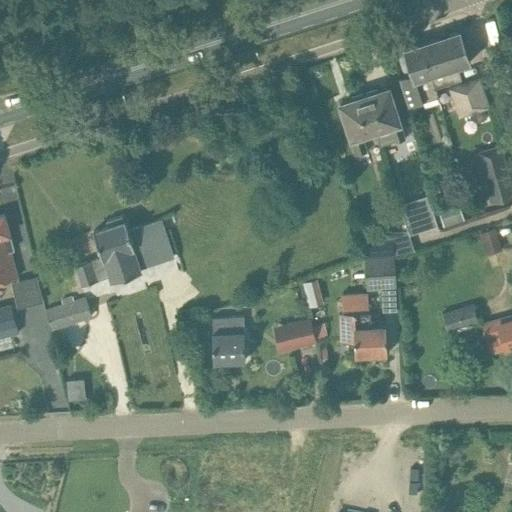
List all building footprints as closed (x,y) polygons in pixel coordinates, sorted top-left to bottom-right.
[(428,60),(436,86),(460,78),(456,66),(470,61),(460,30),(422,42),(428,60)] [(439,96),(436,86),(428,60),(422,42),(405,48),(413,74),(399,78),(409,106),(439,96)] [(490,106),(480,77),(450,87),(459,116),(490,106)] [(377,88),(364,93),(376,129),(390,125),(396,141),(405,138),(389,87),(378,91),(377,88)] [(362,134),(376,129),(364,93),(351,97),(352,99),(341,102),(357,154),(367,150),(362,134)] [(179,140),(163,144),(168,168),(185,164),(179,140)] [(511,197),(511,189),(500,145),(479,151),(493,203),(511,197)] [(399,204),(407,230),(409,235),(438,225),(428,195),(399,204)] [(459,202),(439,209),(445,226),(465,219),(459,202)] [(0,281),(14,277),(17,275),(10,249),(14,248),(5,213),(0,214),(0,281)] [(162,218),(129,228),(126,219),(94,230),(103,256),(91,260),(75,265),(82,285),(140,265),(173,255),(162,218)] [(482,232),(489,252),(506,246),(499,225),(482,232)] [(393,238),(364,240),(365,259),(394,257),(393,238)] [(394,257),(365,259),(368,289),(396,287),(394,257)] [(307,303),(325,300),(321,277),(303,280),(307,303)] [(371,311),(369,311),(368,292),(341,293),(343,312),(339,312),(341,340),(355,339),(355,354),(387,353),(386,324),(372,325),(371,311)] [(92,315),(86,296),(74,300),(73,295),(62,299),(63,303),(46,309),(52,328),(92,315)] [(22,298),(0,303),(0,324),(8,323),(6,317),(26,312),(22,298)] [(474,304),(442,312),(447,330),(479,321),(474,304)] [(246,359),(243,315),(213,316),(213,332),(212,332),(214,360),(227,359),(230,363),(239,363),(241,359),(246,359)] [(511,345),(511,319),(510,315),(483,322),(491,351),(511,345)] [(311,319),(276,327),(281,350),(317,341),(311,319)] [(69,398),(87,397),(86,378),(68,378),(69,398)]
